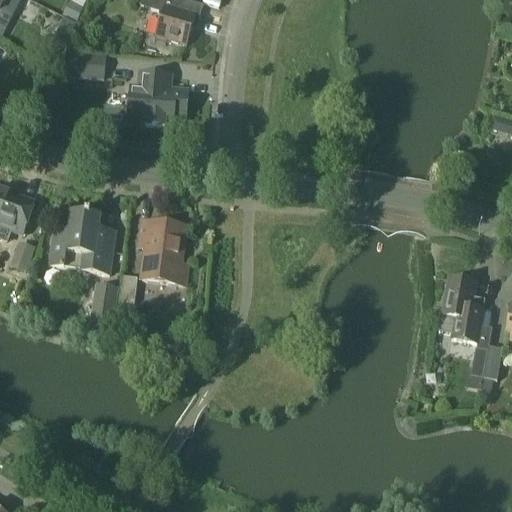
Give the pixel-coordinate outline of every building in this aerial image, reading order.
[(0,0),(0,30),(6,33),(16,12),(3,6),(5,0),(0,0)] [(143,0),(140,10),(163,16),(156,39),(156,40),(155,44),(166,47),(167,43),(186,49),(195,21),(199,22),(203,9),(174,0),(143,0)] [(67,80),(103,83),(105,61),(69,58),(67,80)] [(41,75),(33,94),(47,99),(54,81),(41,75)] [(130,90),(127,128),(173,131),(174,124),(185,124),(188,94),(170,93),(171,79),(139,76),(138,90),(130,90)] [(500,131),(502,122),(493,119),(489,133),(494,134),(500,131)] [(0,192),(0,230),(22,238),(33,208),(2,196),(3,193),(0,192)] [(54,233),(49,271),(109,279),(115,235),(98,233),(100,221),(89,219),(90,218),(85,217),(85,219),(71,217),(68,235),(54,233)] [(138,251),(147,252),(143,283),(142,283),(142,284),(185,290),(188,268),(179,267),(184,231),(185,232),(185,230),(141,225),(138,251)] [(11,270),(27,276),(36,250),(19,244),(11,270)] [(122,280),(119,306),(134,308),(138,282),(122,280)] [(449,282),(442,319),(439,336),(440,337),(440,336),(452,338),(452,343),(477,347),(485,307),(473,305),(476,287),(449,282)] [(117,292),(97,289),(91,329),(111,331),(117,292)] [(488,354),(483,382),(497,385),(503,353),(489,350),(488,354)] [(488,354),(475,352),(470,380),(483,382),(488,354)]
